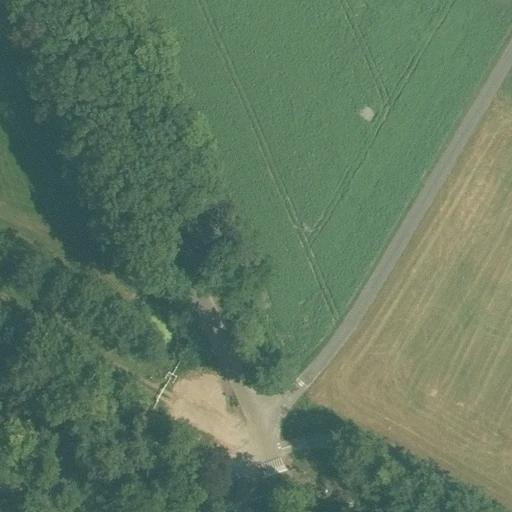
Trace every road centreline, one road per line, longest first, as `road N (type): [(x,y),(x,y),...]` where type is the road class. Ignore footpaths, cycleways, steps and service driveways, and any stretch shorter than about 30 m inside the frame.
road 1 (unclassified): [(258,431),(70,0)]
road 2 (unclassified): [(258,431),(346,330),(511,55)]
road 3 (track): [(0,303),(267,454)]
road 4 (track): [(267,454),(0,485)]
